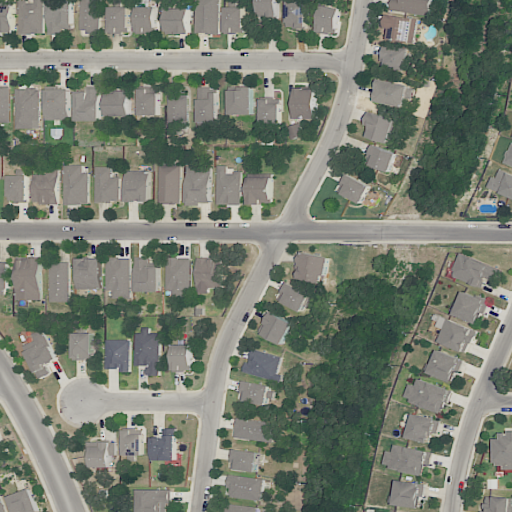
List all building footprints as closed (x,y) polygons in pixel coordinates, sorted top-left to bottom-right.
[(19,1),(20,34),(44,34),(43,0),(34,0),(35,1),(19,1)] [(49,0),(49,33),(63,33),(63,30),(73,30),(74,0),(57,0),(49,0)] [(80,0),(81,33),(102,33),(100,0),(80,0)] [(195,0),(195,33),(220,33),(220,0),(195,0)] [(278,0),(258,0),(259,17),(279,17),(278,0)] [(430,17),(433,0),(393,0),(392,10),(430,17)] [(307,1),(287,1),(287,28),(307,28),(307,1)] [(15,5),(0,5),(0,26),(6,26),(6,33),(15,33),(15,5)] [(318,33),(337,35),(340,9),(321,6),(318,33)] [(130,7),(110,7),(110,33),(129,34),(130,7)] [(157,7),(137,7),(137,33),(157,33),(157,7)] [(225,34),(245,34),(245,8),(225,7),(225,34)] [(190,9),(167,9),(167,34),(190,34),(190,9)] [(417,19),(388,15),(385,40),(414,43),(417,19)] [(407,69),(409,48),(384,46),(382,67),(407,69)] [(405,108),(409,86),(377,78),(374,88),(378,89),(375,101),(405,108)] [(229,115),(253,115),(253,87),(228,88),(229,115)] [(0,122),(10,123),(11,89),(0,88),(0,122)] [(159,116),(160,88),(141,88),(140,115),(159,116)] [(17,129),(41,128),(40,89),(16,89),(17,129)] [(71,89),(47,89),(46,120),(71,120),(71,89)] [(218,89),(198,89),(197,127),(208,127),(209,122),(218,123),(218,89)] [(295,119),(317,119),(318,89),(296,89),(295,119)] [(77,91),(76,121),(101,122),(101,92),(77,91)] [(132,116),(131,92),(107,92),(108,117),(132,116)] [(187,95),(168,95),(168,134),(188,134),(187,95)] [(260,122),(281,123),(281,103),(270,103),(270,99),(261,99),(260,122)] [(399,119),(370,114),(365,138),(394,144),(399,119)] [(292,138),(303,136),(300,123),(289,126),(292,138)] [(397,154),(372,144),(365,164),(390,173),(397,154)] [(90,205),(89,173),(83,173),(83,165),(65,165),(66,205),(90,205)] [(181,165),(159,165),(160,204),(182,204),(181,165)] [(187,205),(212,204),(211,166),(186,166),(187,205)] [(217,205),(242,204),(241,172),(227,172),(227,166),(216,166),(217,205)] [(121,178),(112,177),(112,167),(96,167),(96,202),(120,203),(121,178)] [(126,171),(126,202),(151,202),(150,171),(126,171)] [(59,204),(60,173),(34,172),(34,204),(59,204)] [(338,192),(363,204),(371,186),(346,174),(338,192)] [(29,175),(9,175),(10,202),(29,202),(29,175)] [(274,178),(249,177),(249,204),(273,205),(274,178)] [(296,278),(325,285),(331,259),(302,251),(296,278)] [(484,288),(487,279),(498,283),(503,269),(461,255),(453,278),(484,288)] [(190,297),(191,258),(167,257),(166,290),(173,290),(173,297),(190,297)] [(210,288),(223,288),(224,259),(198,258),(197,293),(209,293),(210,288)] [(42,259),(17,259),(17,300),(42,300),(42,259)] [(78,290),(102,289),(101,259),(77,259),(78,290)] [(132,259),(107,259),(106,291),(113,291),(113,298),(131,299),(132,259)] [(136,292),(161,292),(160,263),(150,263),(150,260),(136,260),(136,292)] [(0,288),(11,289),(12,263),(0,262),(0,288)] [(50,302),(70,302),(70,263),(51,263),(50,302)] [(278,301),(305,312),(313,294),(285,283),(278,301)] [(488,301),(464,291),(455,315),(479,325),(488,301)] [(294,321),(269,312),(261,335),(285,344),(294,321)] [(477,329),(441,318),(438,327),(443,329),(438,343),(469,353),(477,329)] [(35,341),(25,345),(40,380),(52,374),(48,365),(58,360),(44,329),(32,334),(35,341)] [(161,333),(150,333),(150,330),(136,330),(135,366),(148,366),(148,375),(160,375),(161,333)] [(74,360),(94,360),(93,333),(74,333),(74,360)] [(131,372),(132,341),(107,340),(106,369),(122,369),(122,372),(131,372)] [(193,345),(173,345),(173,372),(193,371),(193,345)] [(283,357),(251,349),(245,373),(281,382),(283,375),(278,374),(283,357)] [(463,360),(439,350),(429,373),(453,383),(463,360)] [(444,414),(453,391),(418,378),(416,386),(410,384),(405,400),(444,414)] [(276,388),(243,381),(239,398),(267,404),(268,399),(274,400),(276,388)] [(441,421),(414,414),(407,438),(428,444),(431,433),(437,434),(441,421)] [(273,443),(275,423),(236,419),(234,438),(273,443)] [(163,438),(152,438),(152,461),(178,461),(177,429),(163,429),(163,438)] [(511,429),(503,430),(503,439),(496,439),(496,464),(503,464),(503,470),(511,470),(511,463),(511,429)] [(124,455),(144,456),(145,430),(125,430),(124,455)] [(88,442),(88,458),(92,458),(92,468),(112,468),(112,442),(88,442)] [(433,453),(395,444),(394,452),(388,451),(384,467),(424,476),(426,464),(431,465),(433,453)] [(258,471),(258,451),(232,450),(232,471),(258,471)] [(262,501),(264,479),(229,475),(228,489),(231,489),(230,498),(262,501)] [(420,507),(422,482),(398,481),(397,494),(391,494),(391,506),(420,507)] [(13,511),(39,511),(31,488),(8,497),(13,511)] [(167,511),(167,504),(171,504),(171,489),(137,490),(137,511),(167,511)] [(509,511),(510,497),(484,497),(483,511),(509,511)] [(256,511),(258,508),(226,503),(224,511),(256,511)]
